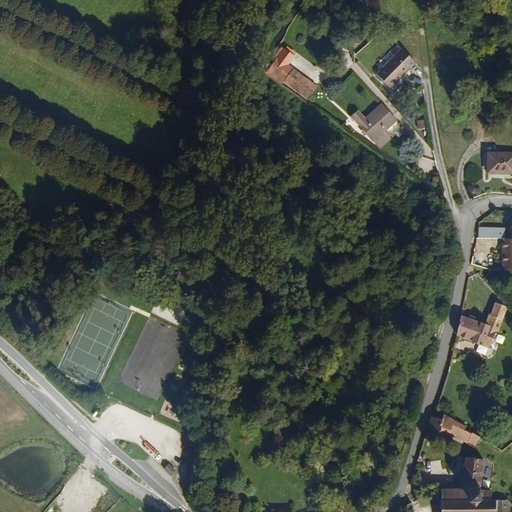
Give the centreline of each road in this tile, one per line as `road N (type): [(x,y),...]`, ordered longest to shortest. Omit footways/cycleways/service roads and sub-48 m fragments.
road 1 (residential): [(511,201),(482,202),(471,216),(446,340),(397,495),(384,511)]
road 2 (secondary): [(178,511),(0,358)]
